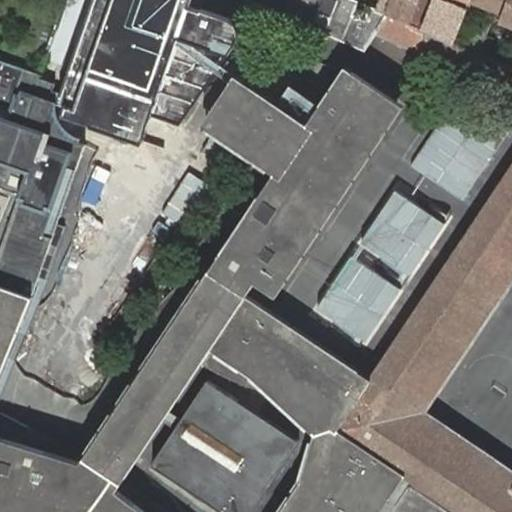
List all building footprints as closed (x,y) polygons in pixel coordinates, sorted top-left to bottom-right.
[(65,0),(41,70),(0,55),(0,192),(10,197),(0,221),(0,284),(33,295),(87,147),(80,137),(68,131),(59,119),(57,101),(67,105),(67,113),(74,118),(143,142),(153,116),(193,5),(195,0),(259,0),(370,50),(393,15),(377,8),(358,0),(65,0)] [(379,0),(377,8),(393,15),(409,22),(423,28),(432,4),(420,0),(379,0)] [(433,0),(432,4),(423,28),(427,30),(452,39),(466,6),(446,0),(433,0)] [(506,0),(473,0),(502,11),(506,0)] [(511,0),(506,0),(502,11),(496,28),(511,34),(511,0)] [(229,15),(193,5),(153,116),(181,126),(231,54),(240,40),(241,29),(237,22),(229,15)] [(511,87),(511,168),(372,378),(365,389),(340,426),(468,511),(511,511),(511,64),(504,61),(478,50),(452,39),(427,30),(416,47),(511,87)] [(279,293),(406,102),(348,62),(309,121),(238,73),(204,122),(276,170),(82,461),(119,491),(214,348),(260,378),(316,431),(340,426),(365,389),(372,378),(249,296),(259,280),(279,293)] [(426,108),(382,199),(389,202),(383,216),(395,222),(399,212),(427,225),(424,232),(454,246),(503,145),(426,108)] [(0,221),(10,197),(0,192),(0,221)] [(0,376),(33,295),(0,284),(0,376)] [(184,415),(177,425),(152,463),(183,483),(188,477),(239,511),(250,511),(295,446),(235,406),(240,399),(209,378),(184,415)] [(300,439),(240,399),(235,406),(295,446),(300,439)] [(377,511),(406,471),(340,426),(316,431),(300,478),(276,511),(145,511),(119,491),(82,461),(0,435),(0,511),(377,511)] [(183,483),(205,498),(220,508),(224,511),(239,511),(188,477),(183,483)]
